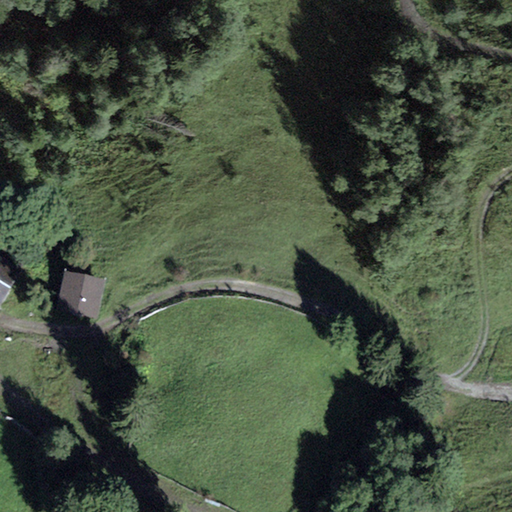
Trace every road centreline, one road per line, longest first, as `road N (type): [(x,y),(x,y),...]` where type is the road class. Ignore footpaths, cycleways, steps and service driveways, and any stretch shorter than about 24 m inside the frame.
road 1 (track): [(0,320),(92,337),(196,290),(283,300),(451,387),(511,392)]
road 2 (track): [(0,385),(31,414),(185,511)]
